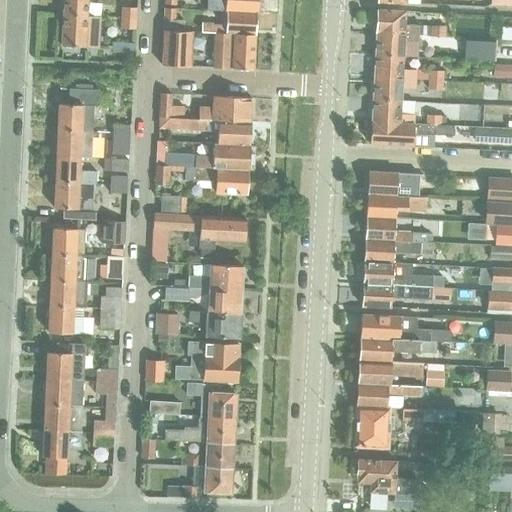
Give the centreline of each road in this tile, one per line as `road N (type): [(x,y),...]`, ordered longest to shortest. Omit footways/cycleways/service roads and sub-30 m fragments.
road 1 (residential): [(128,511),(149,79)]
road 2 (secondary): [(305,511),(330,86)]
road 3 (residential): [(4,321),(17,0)]
road 4 (residential): [(149,79),(330,86)]
road 5 (residential): [(0,449),(4,321)]
